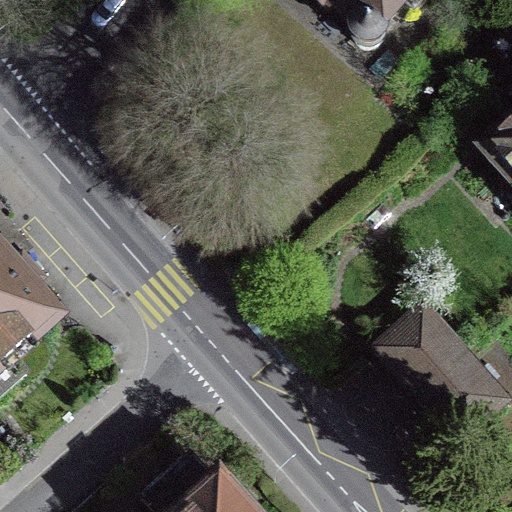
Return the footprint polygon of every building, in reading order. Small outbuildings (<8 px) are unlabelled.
[(316,0),(322,5),(326,1),(354,27),(353,30),(352,33),(353,37),(354,42),(357,45),(361,48),(366,50),(371,50),(376,48),(379,46),(382,43),(385,39),(385,35),(385,31),(384,27),(383,25),(403,3),(415,13),(426,0),(316,0)] [(511,132),(489,154),(511,179),(511,132)] [(0,398),(28,373),(15,359),(58,321),(21,279),(11,268),(25,256),(3,231),(1,232),(0,230),(0,398)] [(424,311),(378,351),(398,374),(418,398),(464,356),(424,311)] [(305,364),(259,314),(247,325),(293,375),(305,364)] [(464,356),(418,398),(439,422),(459,445),(505,404),(464,356)] [(246,511),(219,481),(215,485),(190,456),(140,500),(151,511),(246,511)]
